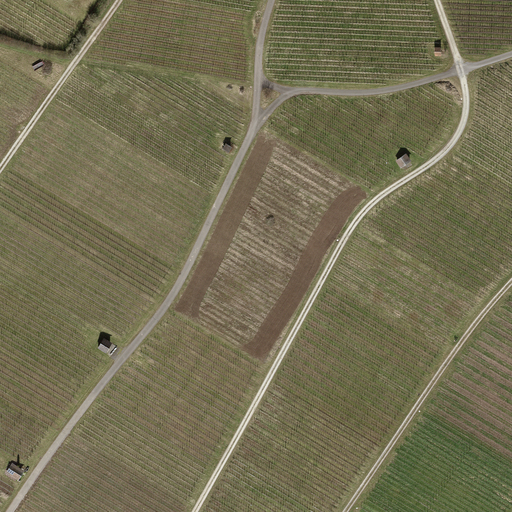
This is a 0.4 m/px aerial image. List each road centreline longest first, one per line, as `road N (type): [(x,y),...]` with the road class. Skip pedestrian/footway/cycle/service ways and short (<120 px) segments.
road 1 (track): [(511,52),(405,84),(291,90),(251,133),(164,309),(9,511)]
road 2 (track): [(437,0),(466,91),(457,136),(359,216),(195,511)]
road 3 (track): [(511,282),(345,511)]
road 4 (track): [(120,0),(0,170)]
road 5 (track): [(272,0),(251,133)]
